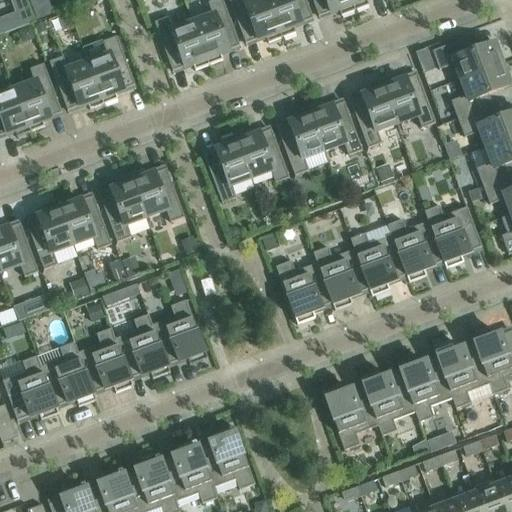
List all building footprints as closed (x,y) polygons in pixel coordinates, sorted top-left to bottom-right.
[(8,0),(14,14),(20,29),(34,24),(24,0),(8,0)] [(45,0),(27,0),(35,20),(51,15),(45,0)] [(192,24),(206,60),(208,67),(222,62),(220,56),(228,53),(228,52),(239,48),(221,0),(218,0),(207,4),(212,16),(192,24)] [(281,40),(279,33),(266,0),(255,0),(245,4),(243,0),(227,0),(245,46),(257,41),(257,42),(265,39),(267,45),(281,40)] [(266,0),(279,33),(281,40),(295,34),(293,29),(301,26),(301,24),(312,20),(304,0),(266,0)] [(352,5),(349,0),(311,0),(318,18),(330,14),(330,15),(338,12),(340,17),(354,12),(352,5)] [(349,0),(352,5),(354,12),(368,7),(366,1),(369,0),(349,0)] [(208,67),(206,60),(192,24),(172,31),(168,19),(154,24),(172,73),(183,69),(184,70),(192,67),(194,72),(208,67)] [(42,23),(35,26),(38,36),(46,33),(42,23)] [(30,27),(18,32),(22,44),(34,39),(30,27)] [(87,63),(101,100),(103,107),(117,101),(115,96),(123,93),(123,91),(134,87),(116,38),(102,44),(107,56),(87,63)] [(459,82),(482,73),(502,66),(501,64),(502,64),(494,43),(480,49),(463,56),(458,43),(431,53),(438,72),(454,66),(459,82)] [(101,100),(87,63),(67,70),(63,59),(49,64),(67,112),(79,108),(79,109),(87,106),(89,112),(103,107),(101,100)] [(14,91),(28,127),(30,134),(44,129),(42,123),(50,120),(50,119),(61,114),(43,66),(29,71),(34,83),(14,91)] [(457,121),(479,113),(484,111),(479,99),(497,92),(497,93),(511,88),(503,68),(502,66),(482,73),(459,82),(465,97),(450,103),(457,121)] [(380,82),(396,126),(416,118),(421,130),(435,125),(416,76),(405,81),(405,80),(396,83),(394,77),(380,82)] [(396,126),(380,82),(366,88),(368,93),(360,96),(361,97),(349,102),(367,150),(381,145),(377,133),(396,126)] [(30,134),(28,127),(14,91),(0,95),(0,137),(5,135),(6,137),(14,134),(16,139),(30,134)] [(320,145),(323,153),(343,146),(348,157),(362,152),(344,104),(332,108),(332,107),(323,110),(321,104),(307,110),(320,145)] [(323,153),(320,145),(307,110),(293,115),(295,120),(287,124),(288,125),(276,129),(294,178),(308,172),(303,160),(323,153)] [(485,149),(496,145),(511,138),(511,113),(505,116),(506,116),(488,123),(484,111),(479,113),(457,121),(464,139),(479,133),(485,149)] [(234,137),(237,145),(251,181),(270,173),(275,185),(289,180),(271,131),(259,136),(259,134),(250,137),(248,132),(234,137)] [(251,181),(237,145),(234,137),(220,142),(222,148),(214,151),(215,152),(203,156),(221,205),(235,200),(231,188),(251,181)] [(482,188),(505,180),(509,178),(504,166),(511,163),(511,138),(496,145),(485,149),(491,165),(475,170),(482,188)] [(388,169),(377,173),(381,185),(393,180),(388,169)] [(129,176),(145,220),(165,212),(170,224),(184,219),(166,170),(154,175),(154,174),(146,177),(143,171),(129,176)] [(145,220),(129,176),(116,182),(118,187),(109,190),(110,191),(98,196),(116,244),(130,239),(126,227),(145,220)] [(510,216),(511,215),(511,187),(509,178),(505,180),(482,188),(489,206),(504,201),(510,216)] [(425,186),(416,189),(422,205),(431,202),(425,186)] [(477,190),(467,194),(471,204),(481,201),(477,190)] [(56,204),(72,247),(92,240),(97,252),(111,246),(93,198),(81,202),(81,201),(73,204),(70,198),(56,204)] [(72,247),(56,204),(42,209),(45,215),(36,218),(37,219),(25,223),(43,272),(57,267),(53,255),(72,247)] [(443,263),(442,263),(445,271),(463,265),(460,258),(469,255),(469,253),(481,249),(466,209),(442,218),(438,207),(423,213),(427,224),(428,223),(443,263)] [(511,215),(510,216),(511,221),(511,233),(501,238),(508,257),(511,254),(511,215)] [(428,223),(427,224),(405,232),(401,221),(386,227),(390,237),(391,237),(406,277),(405,277),(408,285),(426,278),(423,272),(432,268),(432,267),(442,263),(443,263),(428,223)] [(0,274),(19,267),(24,279),(38,274),(20,225),(8,230),(8,228),(0,231),(0,274)] [(233,229),(227,231),(231,241),(241,238),(239,232),(233,229)] [(354,251),(369,291),(368,291),(371,299),(389,292),(386,286),(395,282),(394,281),(405,277),(406,277),(391,237),(390,237),(368,246),(364,235),(349,241),(353,251),(354,251)] [(274,237),(262,241),(267,253),(278,249),(274,237)] [(193,240),(181,244),(186,257),(197,252),(193,240)] [(369,291),(354,251),(353,251),(331,260),(327,249),(312,255),(316,265),(317,265),(332,305),(331,305),(334,313),(352,306),(349,300),(358,296),(357,295),(368,291),(369,291)] [(133,258),(121,262),(128,280),(140,276),(133,258)] [(332,305),(317,265),(316,265),(294,273),(290,263),(275,269),(281,287),(282,287),(289,304),(288,305),(297,327),(315,320),(312,313),(321,310),(320,309),(331,305),(332,305)] [(179,271),(167,275),(171,286),(183,282),(179,271)] [(83,280),(73,283),(79,299),(89,296),(83,280)] [(210,281),(200,283),(205,298),(214,295),(210,281)] [(136,287),(124,291),(128,300),(139,296),(136,287)] [(51,295),(0,309),(0,315),(2,324),(55,309),(51,295)] [(152,327),(167,367),(177,363),(178,364),(186,360),(189,367),(207,360),(199,338),(198,338),(192,321),(192,320),(185,302),(170,308),(174,319),(152,327)] [(98,307),(87,312),(92,325),(103,320),(98,307)] [(167,367),(152,327),(148,316),(133,322),(137,333),(115,341),(130,380),(140,376),(141,377),(149,374),(152,381),(170,375),(167,367)] [(21,324),(2,331),(6,341),(25,334),(21,324)] [(78,355),(92,394),(103,390),(104,391),(112,388),(115,395),(132,388),(130,380),(115,341),(111,330),(96,336),(100,346),(78,355)] [(489,386),(492,397),(507,391),(504,381),(511,377),(511,332),(500,337),(500,336),(491,339),(488,332),(471,339),(474,347),(489,386)] [(37,358),(55,408),(66,404),(66,405),(75,402),(78,409),(95,402),(92,394),(78,355),(74,344),(37,358)] [(455,411),(492,397),(489,386),(474,347),(463,351),(462,350),(454,353),(451,346),(434,353),(437,361),(437,360),(452,400),(451,400),(455,411)] [(2,383),(16,423),(29,418),(29,419),(38,416),(41,423),(58,416),(55,408),(37,358),(22,364),(25,374),(2,383)] [(452,400),(437,360),(437,361),(426,365),(425,363),(417,367),(414,360),(397,367),(400,375),(400,374),(415,414),(414,414),(418,425),(433,419),(429,408),(451,400),(452,400)] [(362,388),(363,388),(378,428),(377,428),(381,439),(396,433),(392,422),(414,414),(415,414),(400,374),(400,375),(389,379),(388,377),(380,381),(377,374),(359,380),(362,388)] [(363,388),(362,388),(352,393),(351,391),(342,394),(340,388),(322,395),(330,417),(331,417),(337,434),(337,435),(344,453),(359,447),(355,436),(377,428),(378,428),(363,388)] [(8,417),(0,419),(0,442),(1,445),(16,440),(8,417)] [(470,427),(463,430),(467,440),(478,436),(476,430),(470,427)] [(198,450),(213,490),(235,481),(239,492),(254,486),(248,468),(247,468),(241,451),(241,450),(233,428),(214,435),(217,442),(208,445),(209,446),(198,450)] [(492,439),(478,444),(482,453),(496,448),(492,439)] [(436,440),(427,443),(431,454),(440,451),(436,440)] [(161,464),(176,503),(198,495),(202,506),(217,500),(213,490),(198,450),(195,442),(177,449),(180,455),(171,459),(172,460),(161,464)] [(468,458),(482,453),(478,444),(465,449),(468,458)] [(451,454),(437,459),(441,468),(455,463),(451,454)] [(124,478),(136,511),(152,511),(161,509),(161,511),(179,511),(176,503),(161,464),(158,456),(140,463),(143,469),(134,473),(135,474),(124,478)] [(428,473),(441,468),(437,459),(424,464),(428,473)] [(411,469),(397,474),(401,484),(414,478),(411,469)] [(87,492),(94,511),(136,511),(124,478),(121,470),(103,476),(106,483),(97,487),(97,488),(87,492)] [(387,489),(401,484),(397,474),(384,479),(387,489)] [(511,511),(511,475),(511,480),(495,487),(493,482),(493,483),(503,511),(511,511)] [(503,511),(493,483),(493,482),(472,490),(480,511),(503,511)] [(94,511),(87,492),(84,484),(66,490),(69,497),(60,500),(60,502),(48,506),(50,511),(94,511)] [(370,484),(357,489),(360,499),(374,494),(370,484)] [(347,504),(360,499),(357,489),(343,494),(347,504)] [(480,511),(472,490),(452,498),(457,511),(480,511)] [(457,511),(452,498),(432,505),(434,511),(457,511)] [(258,504),(255,511),(268,511),(265,502),(258,504)]
